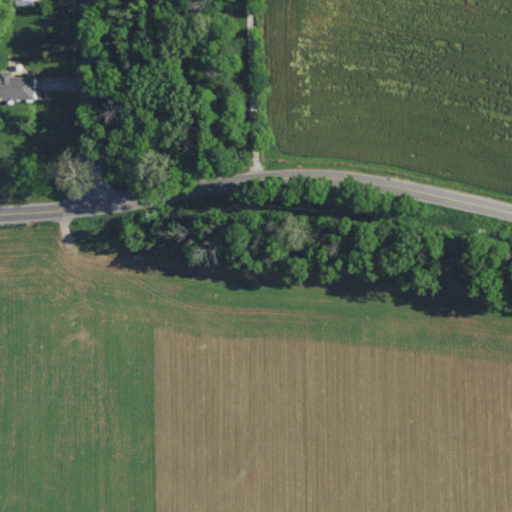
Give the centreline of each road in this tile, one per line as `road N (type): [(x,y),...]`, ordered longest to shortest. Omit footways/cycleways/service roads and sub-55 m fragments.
road 1 (tertiary): [(511,211),(305,175),(0,211)]
road 2 (residential): [(91,203),(86,0)]
